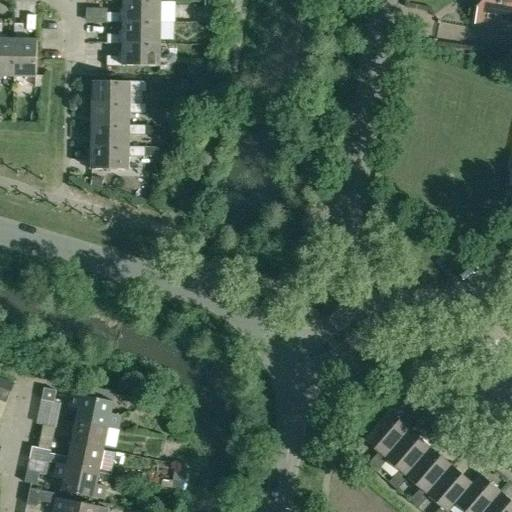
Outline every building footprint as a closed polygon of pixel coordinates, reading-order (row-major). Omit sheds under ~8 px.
[(511,30),(511,0),(481,0),(477,24),(511,30)] [(107,23),(123,23),(160,24),(161,2),(124,2),(123,18),(119,18),(119,14),(107,14),(107,23)] [(172,24),(160,24),(123,23),(123,40),(118,40),(118,35),(107,35),(107,44),(123,45),(160,45),(171,46),(172,24)] [(0,76),(13,77),(14,40),(0,39),(0,35),(2,35),(2,24),(0,24),(0,76)] [(14,24),(14,40),(13,77),(36,78),(37,41),(19,40),(19,35),(24,35),(24,24),(14,24)] [(160,67),(160,45),(123,45),(123,61),(118,61),(118,57),(107,57),(107,67),(124,67),(124,66),(160,67)] [(93,82),(92,103),(130,104),(130,92),(146,92),(146,82),(129,82),(129,83),(93,82)] [(92,125),(129,126),(129,114),(145,114),(146,104),(130,104),(92,103),(92,125)] [(92,125),(92,146),(129,147),(129,135),(145,135),(145,126),(129,126),(92,125)] [(129,147),(92,146),(91,170),(128,171),(129,157),(145,157),(145,148),(129,147)] [(0,401),(6,404),(10,393),(0,388),(0,401)] [(44,389),(42,400),(54,403),(56,391),(44,389)] [(76,421),(108,428),(118,430),(121,417),(111,415),(113,403),(71,394),(68,408),(78,410),(76,421)] [(376,472),(387,460),(411,431),(388,411),(363,440),(378,453),(368,465),(376,472)] [(108,428),(76,421),(71,444),(104,450),(108,428)] [(43,426),(41,437),(53,440),(55,428),(43,426)] [(432,449),(411,431),(387,460),(399,471),(389,483),(397,490),(407,478),(432,449)] [(50,451),(53,440),(41,437),(38,448),(50,451)] [(104,450),(71,444),(67,466),(99,473),(104,450)] [(453,467),(432,449),(407,478),(420,489),(409,501),(418,508),(428,496),(453,467)] [(99,473),(67,466),(56,464),(54,478),(64,480),(62,491),(104,500),(106,487),(96,485),(99,473)] [(448,511),(455,504),(472,484),(453,467),(428,496),(441,507),(436,511),(448,511)] [(39,474),(27,471),(25,483),(36,485),(39,474)] [(487,511),(503,495),(480,475),(472,484),(455,504),(465,511),(487,511)] [(107,511),(108,509),(99,507),(56,498),(57,494),(30,489),(27,505),(37,507),(43,502),(55,505),(53,511),(54,511),(107,511)] [(511,511),(511,502),(503,495),(487,511),(511,511)]
